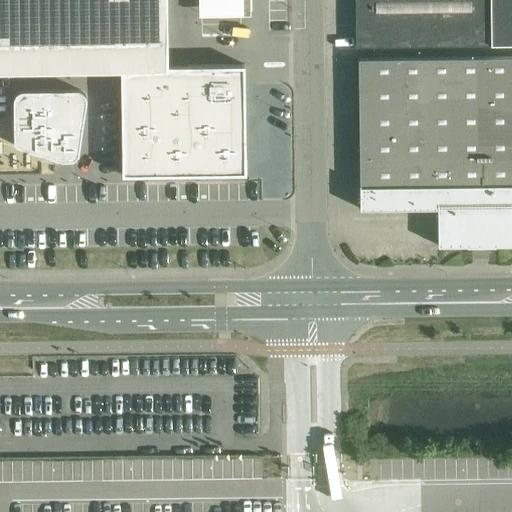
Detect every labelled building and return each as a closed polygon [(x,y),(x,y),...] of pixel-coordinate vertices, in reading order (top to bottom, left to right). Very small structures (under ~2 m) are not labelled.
[(0,0),(0,40),(164,40),(163,0),(0,0)] [(355,0),(356,46),(491,45),(490,0),(355,0)] [(511,0),(490,0),(491,45),(511,44),(511,0)] [(438,245),(511,244),(511,56),(358,58),(360,208),(437,208),(438,245)] [(167,66),(122,67),(122,69),(124,173),(164,173),(164,174),(184,174),(184,173),(245,172),(244,65),(167,66)] [(14,99),(14,100),(14,142),(17,146),(58,160),(72,161),(73,160),(74,160),(75,159),(76,159),(77,158),(77,157),(78,157),(78,156),(79,155),(79,154),(87,100),(87,99),(87,98),(87,97),(87,96),(86,95),(86,94),(85,94),(85,93),(84,92),(83,91),(82,91),(82,90),(81,90),(80,89),(79,89),(78,89),(77,89),(24,90),(23,90),(22,90),(21,90),(20,91),(19,91),(18,92),(17,93),(16,93),(16,94),(15,95),(15,96),(14,97),(14,98),(14,99)]
